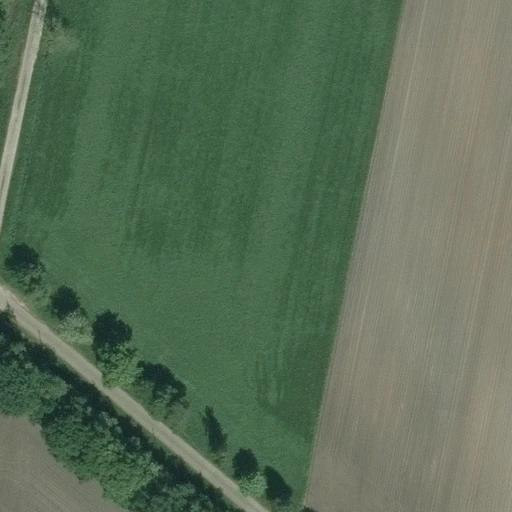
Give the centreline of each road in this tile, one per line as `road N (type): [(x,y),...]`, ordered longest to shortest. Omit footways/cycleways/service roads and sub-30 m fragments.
road 1 (unclassified): [(259,511),(0,296)]
road 2 (unclassified): [(0,212),(43,0)]
